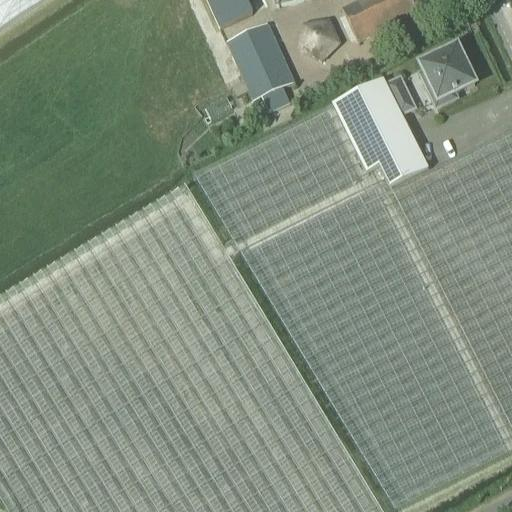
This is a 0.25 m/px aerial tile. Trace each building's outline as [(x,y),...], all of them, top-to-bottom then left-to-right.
[(0,0),(0,31),(45,0),(0,0)] [(245,0),(204,0),(219,32),(253,16),(245,0)] [(271,0),(274,11),(315,0),(271,0)] [(449,1),(449,0),(364,0),(341,12),(357,46),(427,12),(428,14),(438,10),(436,7),(449,1)] [(329,22),(302,27),(298,53),(322,66),(340,47),(329,22)] [(253,105),(261,101),(268,117),(290,107),(283,91),(294,86),(267,27),(226,46),(253,105)] [(455,102),(453,99),(474,88),(457,52),(421,70),(424,77),(421,79),(436,111),(455,102)] [(400,82),(386,89),(383,83),(331,109),(192,179),(232,244),(222,251),(229,263),(239,257),(392,511),(397,511),(511,454),(511,133),(429,175),(400,118),(414,111),(400,82)] [(229,91),(225,93),(230,103),(232,102),(233,103),(239,100),(236,95),(235,95),(232,89),(229,91)] [(227,100),(205,112),(211,122),(232,110),(227,100)] [(378,511),(229,263),(222,251),(186,191),(0,303),(0,506),(3,511),(378,511)]
